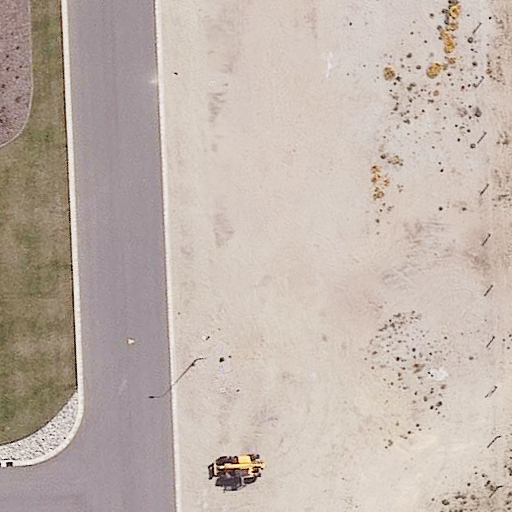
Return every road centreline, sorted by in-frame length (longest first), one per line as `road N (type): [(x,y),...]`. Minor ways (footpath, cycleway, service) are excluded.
road 1 (residential): [(127,491),(108,0)]
road 2 (residential): [(127,491),(0,497)]
